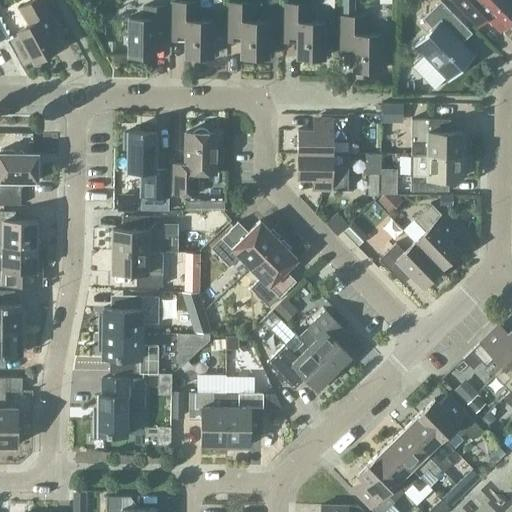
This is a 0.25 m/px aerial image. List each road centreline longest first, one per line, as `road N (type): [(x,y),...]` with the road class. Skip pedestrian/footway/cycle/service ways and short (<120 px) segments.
road 1 (residential): [(0,481),(49,481),(48,419),(71,280),(75,97)]
road 2 (residential): [(424,340),(281,196),(264,165),(264,98)]
road 3 (residential): [(275,484),(424,340)]
road 4 (residential): [(495,284),(497,108),(511,85)]
road 5 (residential): [(264,98),(75,97)]
